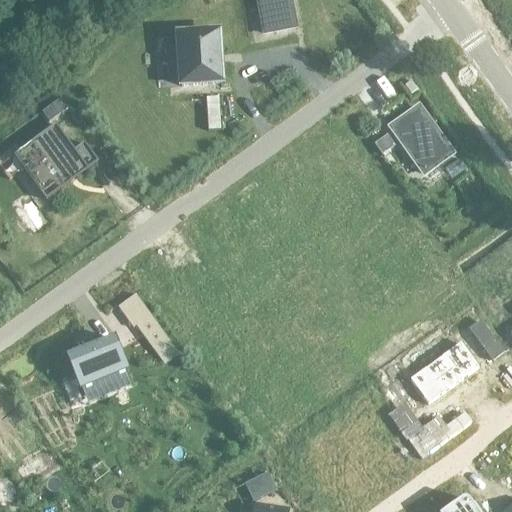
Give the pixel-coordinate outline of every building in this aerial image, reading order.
[(258,0),(265,34),(304,27),(299,0),(258,0)] [(179,37),(182,88),(192,87),(192,88),(193,88),(193,87),(202,87),(203,87),(203,86),(212,86),(212,87),(213,87),(213,86),(223,85),(220,34),(209,35),(209,34),(208,34),(208,35),(200,36),(200,35),(198,35),(199,36),(190,36),(189,36),(179,37)] [(329,67),(352,54),(345,42),(322,55),(329,67)] [(419,110),(391,130),(424,176),(452,156),(419,110)] [(25,174),(29,171),(46,193),(56,185),(60,192),(70,184),(66,178),(84,165),(56,127),(14,158),(25,174)] [(375,146),(382,156),(394,148),(387,138),(375,146)] [(357,175),(328,196),(361,241),(390,220),(357,175)] [(309,210),(280,231),(313,277),(342,255),(309,210)] [(213,241),(204,247),(215,262),(221,260),(226,279),(254,271),(258,283),(268,280),(271,284),(283,281),(284,276),(254,233),(231,249),(230,252),(224,253),(222,247),(213,241)] [(156,264),(153,284),(192,291),(196,270),(156,264)] [(151,316),(136,327),(164,366),(179,355),(151,316)] [(189,318),(179,325),(190,340),(200,333),(189,318)] [(115,341),(69,360),(81,391),(128,373),(115,341)] [(461,344),(409,382),(428,408),(480,370),(461,344)] [(0,406),(0,446),(17,471),(36,457),(0,406)] [(440,421),(437,435),(450,438),(453,424),(440,421)] [(267,475),(244,487),(253,503),(275,492),(267,475)] [(463,502),(448,511),(473,511),(471,508),(471,507),(471,506),(471,505),(471,504),(470,504),(470,503),(469,502),(468,502),(468,501),(467,501),(466,501),(465,501),(464,501),(463,501),(463,502)]
